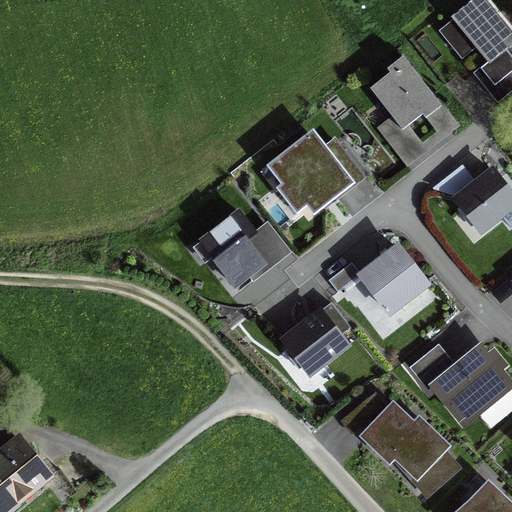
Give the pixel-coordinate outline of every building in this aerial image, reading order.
[(476,0),(452,20),(488,64),(479,71),(493,88),(511,73),(511,74),(511,61),(503,51),(511,43),(511,34),(483,0),(476,0)] [(401,132),(421,116),(424,120),(440,108),(401,59),(386,71),(389,75),(369,91),(401,132)] [(455,123),(445,110),(434,118),(444,131),(455,123)] [(306,202),(313,211),(358,175),(333,143),(321,152),(311,139),(277,165),(291,183),(282,191),(296,209),(306,202)] [(511,207),(511,199),(491,173),(454,201),(479,233),(511,207)] [(214,256),(210,259),(233,288),(262,265),(244,242),(254,235),(237,214),(202,241),(214,256)] [(424,286),(396,250),(361,278),(388,313),(424,286)] [(359,276),(350,264),(327,282),(336,294),(359,276)] [(344,347),(319,315),(283,343),(308,374),(344,347)] [(487,358),(481,349),(429,389),(461,431),(511,391),(511,389),(502,377),(508,372),(493,353),(487,358)] [(374,396),(362,406),(371,418),(383,408),(374,396)] [(0,410),(0,431),(4,433),(10,414),(0,410)] [(412,430),(392,411),(365,438),(388,459),(393,454),(416,475),(421,470),(438,486),(457,470),(440,450),(442,448),(418,425),(412,430)] [(0,511),(16,511),(56,481),(20,435),(0,450),(0,511)] [(511,511),(487,489),(472,505),(464,511),(511,511)]
